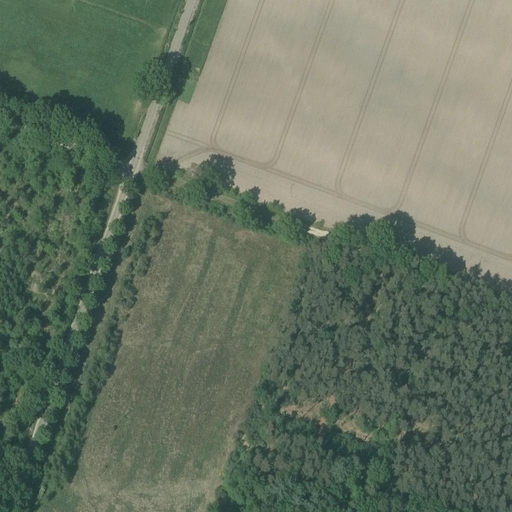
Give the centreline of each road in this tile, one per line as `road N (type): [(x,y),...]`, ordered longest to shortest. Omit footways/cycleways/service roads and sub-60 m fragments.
road 1 (track): [(0,117),(511,302)]
road 2 (unclassified): [(6,511),(189,0)]
road 3 (track): [(386,257),(289,511)]
